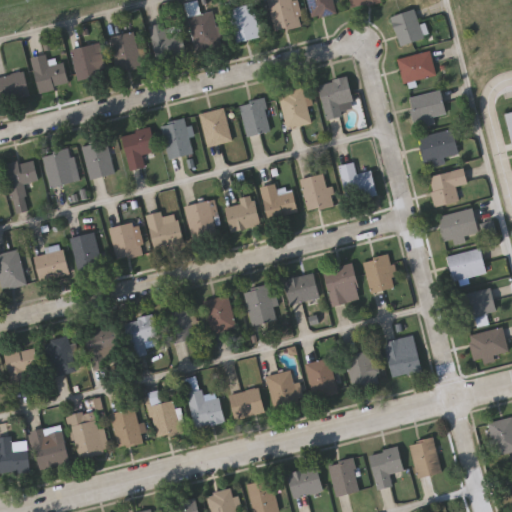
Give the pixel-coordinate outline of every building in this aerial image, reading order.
[(269,0),(297,0),(303,23),(277,29),(269,0)] [(312,16),(309,0),(335,0),(337,11),(312,16)] [(353,0),(355,10),(386,3),(385,0),(353,0)] [(263,34),(238,41),(230,7),(255,1),(263,34)] [(392,15),(417,7),(427,36),(402,44),(392,15)] [(188,52),(158,59),(151,24),(166,21),(167,26),(182,23),(188,52)] [(119,71),(111,35),(136,30),(144,65),(119,71)] [(108,72),(79,78),(73,47),(102,41),(108,72)] [(399,57),(431,48),(438,73),(406,82),(399,57)] [(66,60),(70,83),(40,89),(33,55),(48,53),(50,63),(66,60)] [(0,93),(0,75),(25,69),(32,94),(2,102),(0,93)] [(344,113),(328,117),(320,82),(349,75),(355,99),(342,102),(344,113)] [(313,121),(288,127),(280,92),(305,86),(313,121)] [(416,125),(411,94),(443,89),(447,112),(435,114),(437,122),(416,125)] [(248,134),(242,101),(266,97),(271,130),(248,134)] [(209,144),(201,111),(226,106),(233,139),(209,144)] [(163,123),(186,118),(194,151),(170,156),(163,123)] [(132,168),(122,133),(153,125),(159,148),(144,152),(147,164),(132,168)] [(455,127),(461,154),(426,162),(420,135),(455,127)] [(84,144),(108,138),(116,172),(91,177),(84,144)] [(80,179),(51,185),(45,153),(74,147),(80,179)] [(24,183),(30,209),(17,212),(6,163),(35,156),(40,179),(24,183)] [(379,191),(348,198),(341,164),(356,161),(358,172),(374,168),(379,191)] [(430,175),(466,167),(469,182),(458,184),(461,200),(436,205),(430,175)] [(302,177),(327,172),(334,204),(309,209),(302,177)] [(300,212),(269,218),(262,185),(277,182),(279,191),(295,188),(300,212)] [(241,197),(255,194),(263,222),(233,230),(226,206),(242,202),(241,197)] [(213,198),(220,233),(193,239),(186,203),(213,198)] [(473,206),(480,232),(469,235),(470,240),(448,246),(439,216),(473,206)] [(155,247),(148,213),(163,210),(165,221),(181,218),(186,241),(155,247)] [(110,226),(137,220),(145,252),(118,259),(110,226)] [(104,261),(79,267),(71,237),(95,230),(104,261)] [(35,254),(47,251),(46,247),(63,242),(71,272),(42,280),(35,254)] [(488,270),(455,279),(449,255),(482,246),(488,270)] [(0,278),(0,252),(20,248),(27,283),(2,288),(0,278)] [(371,291),(365,258),(392,253),(398,286),(371,291)] [(332,304),(325,269),(355,262),(362,298),(332,304)] [(286,278),(316,271),(322,296),(292,303),(286,278)] [(253,323),(246,289),(276,282),(284,316),(253,323)] [(459,296),(491,285),(498,308),(467,318),(459,296)] [(213,332),(205,299),(229,293),(237,326),(213,332)] [(175,342),(167,310),(190,304),(199,336),(175,342)] [(125,321),(154,313),(162,342),(148,346),(149,351),(135,355),(125,321)] [(94,367),(85,329),(116,322),(125,360),(94,367)] [(510,351),(475,358),(470,332),(505,326),(510,351)] [(386,340),(415,333),(424,369),(394,376),(386,340)] [(44,340),(70,334),(78,369),(53,375),(44,340)] [(39,345),(43,380),(12,384),(8,349),(39,345)] [(346,355),(371,347),(381,378),(355,386),(346,355)] [(339,392),(315,397),(307,362),(331,356),(339,392)] [(268,375),(292,368),(301,401),(276,407),(268,375)] [(188,390),(202,386),(206,399),(221,395),(227,419),(197,427),(188,390)] [(231,393),(261,386),(267,409),(237,417),(231,393)] [(174,398),(183,429),(156,436),(145,394),(158,390),(161,401),(174,398)] [(119,446),(112,411),(138,406),(144,441),(119,446)] [(79,457),(71,413),(98,408),(106,452),(79,457)] [(509,454),(493,454),(493,419),(509,419),(509,454)] [(63,423),(71,462),(40,468),(32,429),(63,423)] [(0,434),(13,434),(14,446),(30,445),(32,468),(1,471),(0,459),(0,434)] [(444,471),(421,478),(411,444),(434,437),(444,471)] [(401,447),(406,470),(391,473),(394,485),(379,489),(371,453),(401,447)] [(337,496),(330,464),(355,458),(362,490),(337,496)] [(297,498),(289,474),(317,465),(325,488),(297,498)] [(276,511),(254,511),(248,483),(272,477),(281,511),(276,511)] [(238,511),(211,511),(207,494),(232,488),(238,511)] [(201,511),(169,511),(168,505),(198,498),(201,511)]
